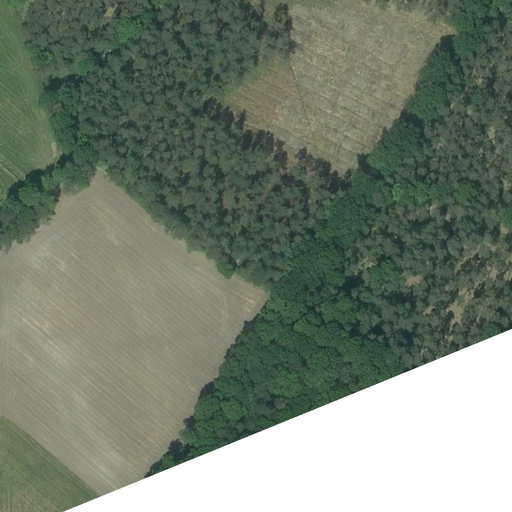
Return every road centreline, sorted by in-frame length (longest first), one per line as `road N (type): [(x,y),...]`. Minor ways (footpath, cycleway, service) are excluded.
road 1 (track): [(151,511),(494,0)]
road 2 (unclassified): [(85,52),(64,79),(79,139),(75,159),(0,224)]
